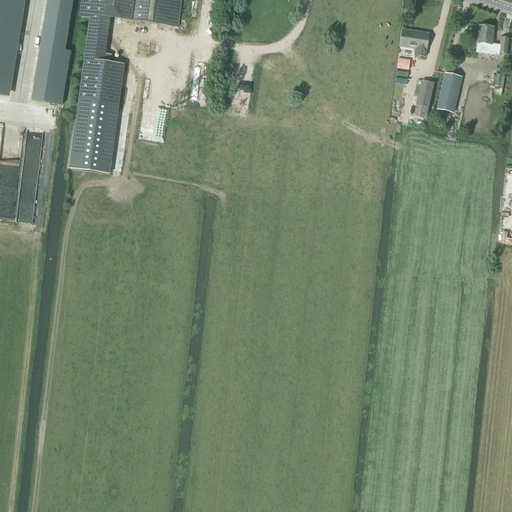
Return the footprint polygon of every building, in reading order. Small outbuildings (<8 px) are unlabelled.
[(0,0),(0,96),(5,97),(20,0),(0,0)] [(71,0),(47,0),(31,101),(61,105),(69,52),(63,51),(71,0)] [(83,0),(81,18),(89,19),(89,20),(107,23),(108,18),(124,20),(129,21),(177,28),(181,0),(83,0)] [(478,27),(476,44),(477,44),(475,53),(498,57),(498,54),(506,55),(508,39),(500,38),(498,47),(491,45),(493,29),(478,27)] [(401,31),(399,47),(415,50),(414,56),(424,57),(427,38),(416,36),(416,33),(401,31)] [(101,62),(83,60),(78,101),(118,106),(123,65),(110,63),(111,56),(104,55),(102,55),(101,62)] [(398,59),(397,68),(409,70),(410,60),(398,59)] [(206,82),(152,75),(144,136),(135,203),(190,210),(201,121),(206,82)] [(436,110),(452,114),(460,78),(444,75),(436,110)] [(421,82),(413,117),(425,120),(433,84),(421,82)] [(235,94),(250,93),(249,84),(234,84),(235,94)]
